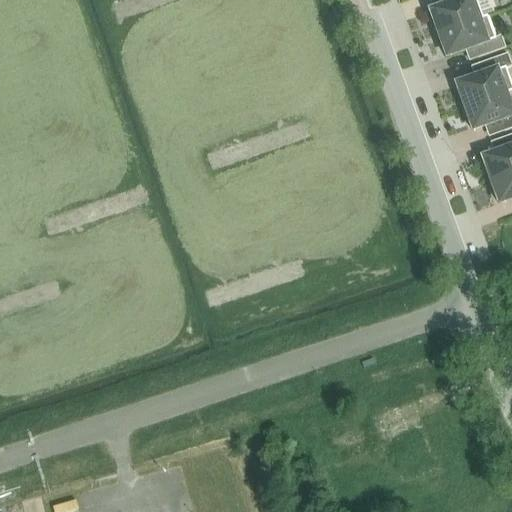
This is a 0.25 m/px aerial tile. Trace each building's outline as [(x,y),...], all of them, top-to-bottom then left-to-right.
[(475,0),(456,0),(458,3),(430,13),(438,36),(487,18),(487,17),(482,19),(475,0)] [(495,40),(487,18),(438,36),(446,58),(474,49),(478,59),(470,62),(470,63),(505,50),(501,37),(495,40)] [(511,87),(506,70),(511,68),(507,56),(472,68),(472,69),(480,66),(484,76),(456,86),(464,109),(511,92),(511,87)] [(511,92),(464,109),(473,132),(501,122),(504,132),(496,135),(496,136),(511,130),(511,105),(509,107),(505,95),(511,92)] [(511,136),(498,142),(507,139),(510,150),(483,160),(491,182),(511,174),(511,136)] [(511,174),(491,182),(499,205),(511,200),(511,174)] [(312,470),(382,443),(370,413),(300,439),(312,470)] [(420,424),(391,431),(401,472),(430,465),(420,424)] [(54,511),(64,511),(79,509),(77,499),(53,505),(54,511)]
